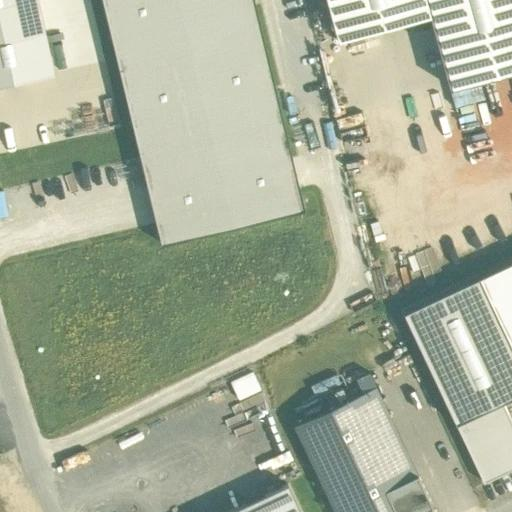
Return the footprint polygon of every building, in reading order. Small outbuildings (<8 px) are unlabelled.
[(0,0),(0,83),(57,70),(40,0),(0,0)] [(156,221),(161,240),(302,204),(298,188),(294,168),(283,118),(254,0),(102,0),(132,123),(139,155),(156,221)] [(429,11),(425,0),(327,0),(337,37),(429,11)] [(511,0),(425,0),(429,11),(448,85),(511,68),(511,0)] [(511,258),(478,275),(511,344),(511,258)] [(511,344),(478,275),(402,311),(455,421),(502,399),(511,394),(511,344)] [(376,384),(293,425),(334,511),(388,511),(395,509),(384,488),(417,473),(376,384)] [(455,421),(483,480),(511,466),(511,421),(502,399),(455,421)] [(395,509),(395,511),(414,511),(431,504),(417,473),(384,488),(395,509)] [(300,511),(288,485),(231,511),(300,511)]
